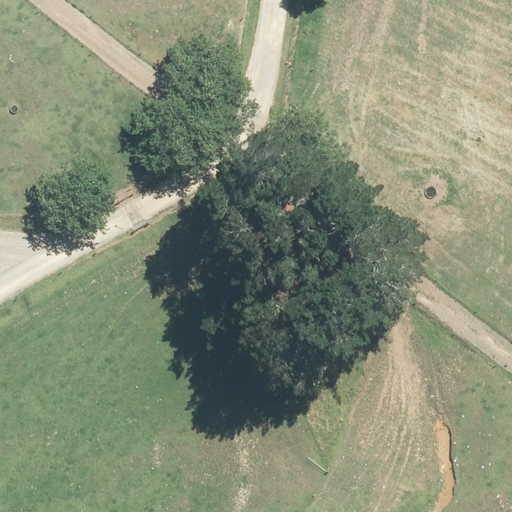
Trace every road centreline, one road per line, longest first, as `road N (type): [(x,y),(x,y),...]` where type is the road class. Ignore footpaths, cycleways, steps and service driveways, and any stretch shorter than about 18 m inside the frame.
road 1 (track): [(0,236),(207,136),(253,83),(269,0)]
road 2 (track): [(207,136),(41,0)]
